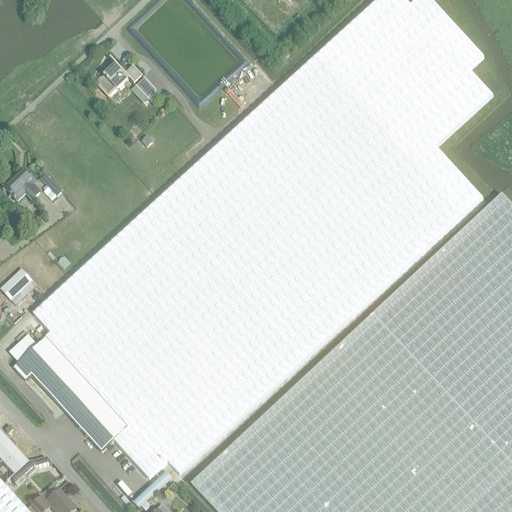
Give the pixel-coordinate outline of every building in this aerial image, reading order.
[(403,0),(381,0),(33,318),(43,328),(51,337),(168,464),(179,476),(455,229),(472,213),(483,201),(437,150),(493,98),(470,72),(484,60),(429,0),(419,0),(411,8),(403,0)] [(133,85),(142,77),(133,67),(125,75),(117,66),(104,79),(102,79),(100,80),(99,81),(98,82),(98,84),(96,86),(107,97),(116,89),(117,90),(128,80),(133,85)] [(135,86),(134,87),(147,101),(147,100),(155,93),(156,93),(156,92),(143,79),(143,80),(135,87),(135,86)] [(147,138),(141,143),(147,149),(153,144),(148,138),(147,138)] [(31,202),(40,194),(34,186),(36,184),(22,170),(2,188),(16,203),(24,195),(31,202)] [(45,176),(40,181),(46,187),(56,198),(57,198),(61,194),(45,176)] [(46,187),(43,190),(45,192),(44,194),(51,202),(56,198),(46,187)] [(496,200),(190,489),(210,511),(511,511),(511,473),(460,419),(511,371),(511,208),(500,196),(496,200)] [(38,287),(33,282),(22,271),(0,291),(16,308),(38,287)] [(38,343),(42,339),(37,333),(33,337),(38,343)] [(29,338),(10,355),(19,366),(14,371),(26,384),(32,378),(102,454),(114,443),(149,481),(168,464),(51,337),(38,348),(29,338)] [(511,371),(460,419),(511,473),(511,371)] [(14,430),(10,425),(5,430),(9,434),(14,430)] [(0,462),(11,475),(14,478),(28,465),(0,434),(0,462)] [(31,463),(11,482),(17,488),(37,471),(49,468),(46,459),(31,463)] [(0,511),(25,511),(0,484),(0,511)] [(38,496),(31,503),(29,504),(35,511),(46,511),(50,509),(52,511),(74,511),(75,511),(64,500),(66,498),(60,492),(46,504),(38,496)]
